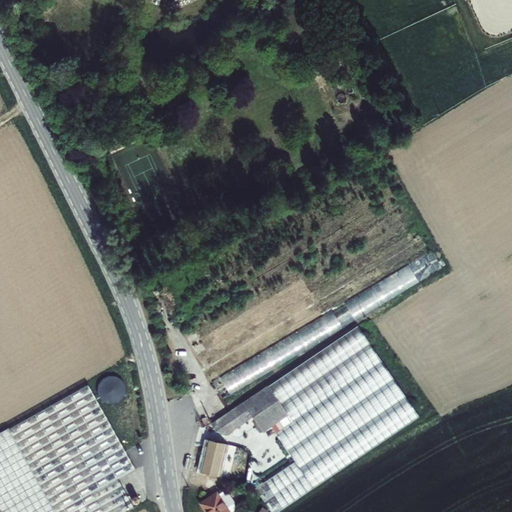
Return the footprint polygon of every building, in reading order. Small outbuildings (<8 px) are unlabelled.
[(266,511),(284,511),(419,421),(356,327),(344,335),(208,426),(213,433),(229,435),(251,420),(262,436),(286,420),(290,426),(273,438),(293,467),(253,493),(266,511)] [(96,385),(108,405),(126,394),(114,375),(96,385)] [(8,431),(6,429),(0,432),(0,511),(120,511),(132,505),(116,478),(134,468),(86,386),(8,431)] [(203,472),(216,474),(219,474),(225,445),(206,441),(200,471),(203,472)] [(244,448),(235,446),(229,475),(238,477),(244,448)] [(213,497),(216,474),(203,472),(200,495),(213,497)] [(223,511),(213,497),(196,508),(198,511),(223,511)]
